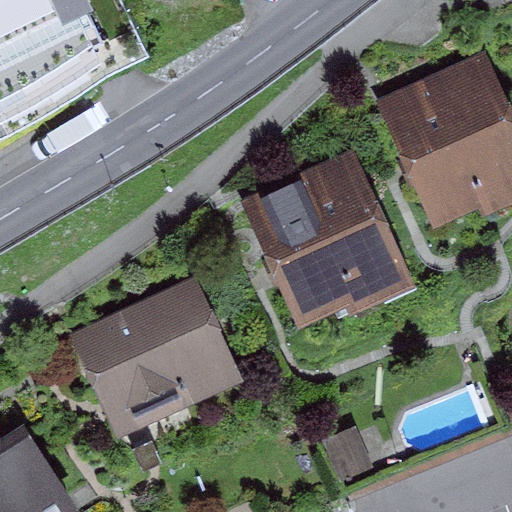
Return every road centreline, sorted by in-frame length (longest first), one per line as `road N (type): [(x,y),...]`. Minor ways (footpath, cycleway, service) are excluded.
road 1 (residential): [(0,333),(174,208),(405,0)]
road 2 (tertiary): [(337,0),(214,89),(0,216)]
